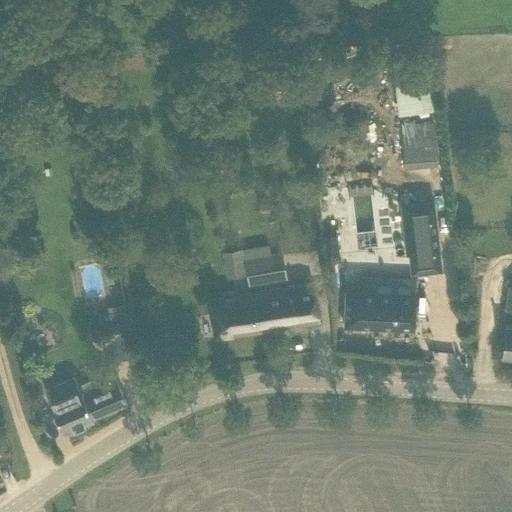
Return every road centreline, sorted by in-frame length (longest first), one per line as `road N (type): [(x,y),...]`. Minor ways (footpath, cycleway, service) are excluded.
road 1 (unclassified): [(11,511),(161,414),(229,388),(303,381),(511,396)]
road 2 (track): [(0,355),(44,488)]
